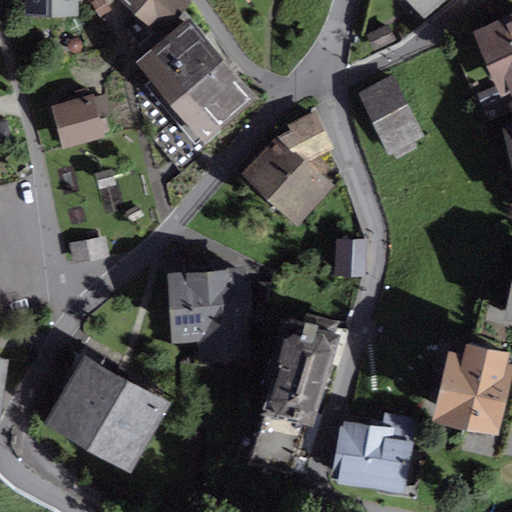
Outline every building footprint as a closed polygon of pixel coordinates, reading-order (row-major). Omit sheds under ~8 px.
[(137,0),(150,11),(163,22),(183,0),(137,0)] [(153,88),(196,139),(250,93),(218,54),(216,55),(210,48),(213,46),(205,37),(206,36),(182,7),(163,22),(150,11),(130,27),(141,41),(140,42),(168,76),(153,88)] [(511,19),(485,31),(510,87),(511,85),(511,19)] [(388,25),(371,33),(377,45),(394,37),(388,25)] [(419,132),(393,74),(363,88),(377,120),(379,119),(392,145),(419,132)] [(61,104),(71,139),(108,128),(104,116),(98,118),(92,96),(89,97),(87,87),(78,89),(80,99),(61,104)] [(320,174),(328,166),(315,154),(329,147),(313,112),(294,121),(297,126),(279,137),(250,167),(300,216),(330,184),(320,174)] [(202,154),(174,121),(156,136),(184,169),(202,154)] [(74,244),(77,257),(106,251),(104,238),(74,244)] [(363,270),(365,241),(343,240),(340,270),(363,270)] [(241,280),(240,269),(175,273),(179,328),(206,326),(207,350),(245,347),(243,308),(250,307),(248,280),(241,280)] [(326,328),(329,319),(307,312),(304,322),(290,318),(279,354),(282,355),(257,438),(246,434),(240,452),(292,470),(335,331),(326,328)] [(467,358),(457,355),(444,409),(496,421),(508,367),(501,366),(505,350),(470,343),(467,358)] [(25,417),(110,468),(155,395),(69,344),(25,417)] [(343,475),(402,485),(414,417),(389,413),(387,427),(352,421),(351,430),(349,430),(341,468),(344,468),(343,475)] [(191,420),(192,466),(203,466),(203,419),(191,420)]
